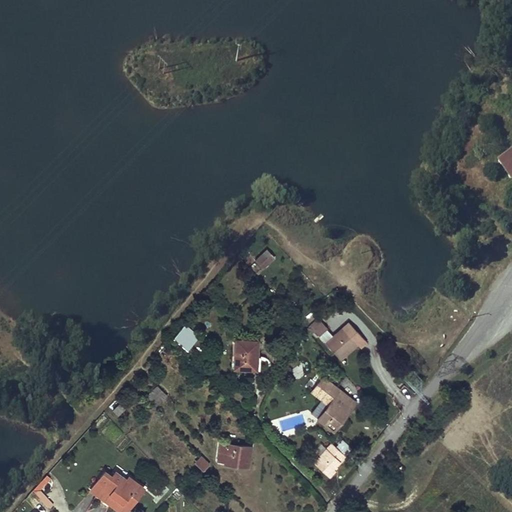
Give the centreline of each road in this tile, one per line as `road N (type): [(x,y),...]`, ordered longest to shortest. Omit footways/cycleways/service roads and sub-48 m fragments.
road 1 (residential): [(511,290),(330,511)]
road 2 (unknown): [(254,377),(261,426),(334,507)]
